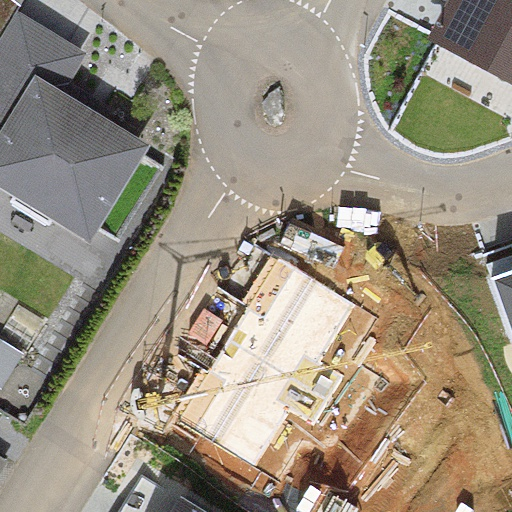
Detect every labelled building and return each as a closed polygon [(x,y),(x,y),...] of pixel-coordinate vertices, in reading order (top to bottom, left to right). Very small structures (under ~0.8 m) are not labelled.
[(24,0),(0,0),(0,39),(17,11),(24,0)] [(511,0),(448,0),(428,38),(511,84),(511,0)] [(0,186),(91,241),(150,144),(64,92),(87,53),(17,11),(0,39),(0,186)] [(226,340),(327,400),(342,375),(320,362),(355,305),(276,258),(226,340)] [(511,268),(492,276),(511,332),(511,268)] [(0,338),(0,387),(2,388),(24,353),(0,338)] [(327,400),(226,340),(179,419),(257,466),(290,411),(312,425),(327,400)] [(0,454),(0,473),(9,460),(0,454)] [(208,511),(181,495),(170,511),(208,511)]
